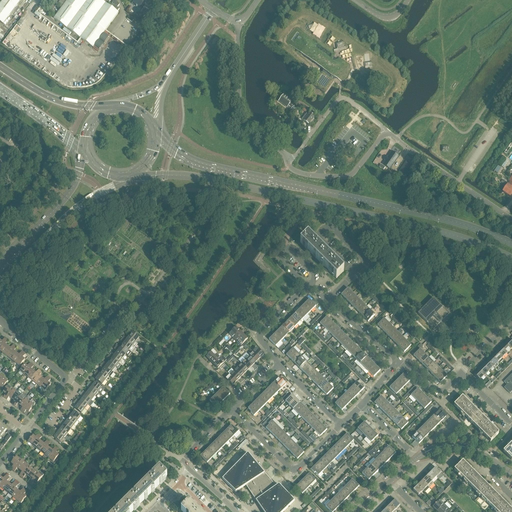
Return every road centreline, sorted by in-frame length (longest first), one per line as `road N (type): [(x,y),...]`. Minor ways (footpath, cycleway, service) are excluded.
road 1 (trunk): [(173,173),(431,229),(511,257)]
road 2 (trunk): [(511,244),(235,171)]
road 3 (track): [(314,78),(285,42),(302,19),(327,26),(389,72),(381,91),(368,92),(348,74),(349,62)]
road 4 (secondary): [(0,282),(63,218),(127,177)]
road 5 (unclassified): [(287,160),(239,109),(238,21)]
road 6 (unclassified): [(511,219),(385,134)]
road 7 (secondary): [(82,152),(70,191),(0,264)]
road 8 (unclassified): [(385,134),(340,98),(287,160)]
road 9 (track): [(432,115),(444,54),(491,0)]
road 10 (unclassified): [(287,160),(310,175),(348,175),(385,134)]
road 11 (primary): [(110,105),(64,102),(0,65)]
